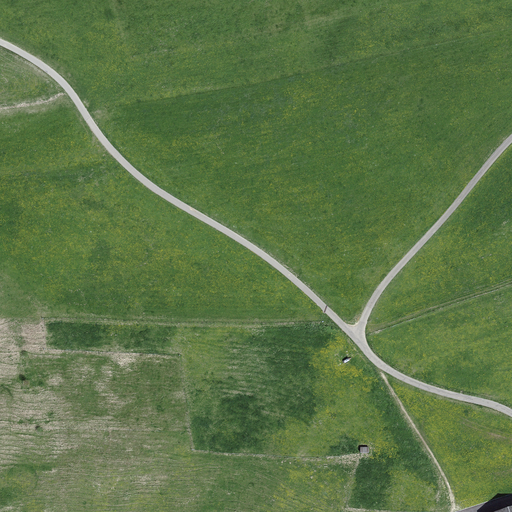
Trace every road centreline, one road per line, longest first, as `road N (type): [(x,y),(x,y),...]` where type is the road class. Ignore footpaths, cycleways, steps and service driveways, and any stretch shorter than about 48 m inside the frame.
road 1 (residential): [(359,341),(267,257),(135,173),(56,76),(0,41)]
road 2 (residential): [(511,137),(383,283),(359,341)]
road 3 (residential): [(511,415),(382,370),(359,341)]
